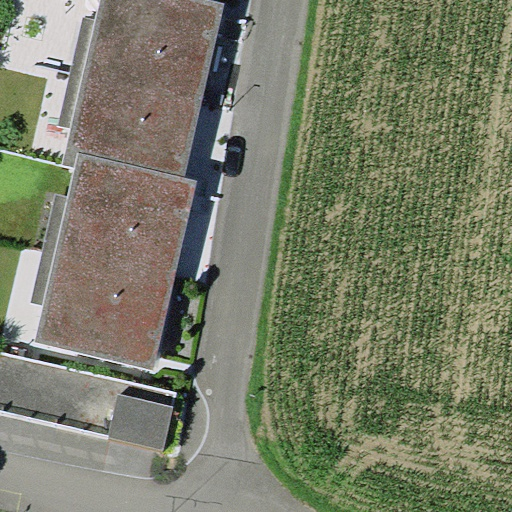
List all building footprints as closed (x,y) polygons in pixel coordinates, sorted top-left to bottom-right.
[(63,163),(75,166),(78,153),(184,178),(225,1),(220,0),(100,0),(96,20),(71,128),(63,163)] [(71,128),(96,20),(83,17),(59,125),(71,128)] [(196,180),(184,178),(78,153),(75,166),(68,198),(43,305),(35,341),(153,367),(196,180)] [(43,305),(68,198),(56,195),(31,302),(43,305)] [(0,352),(0,409),(164,447),(176,394),(0,352)]
